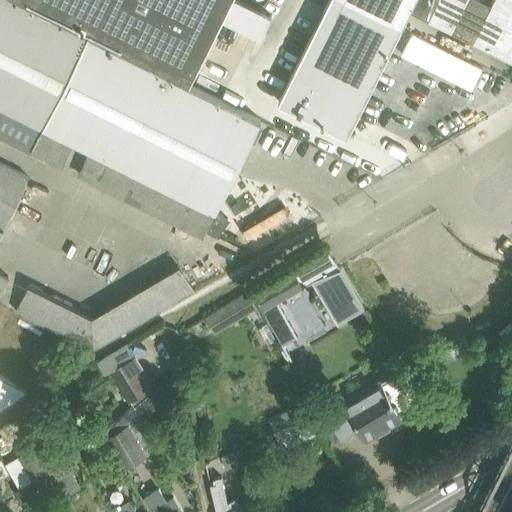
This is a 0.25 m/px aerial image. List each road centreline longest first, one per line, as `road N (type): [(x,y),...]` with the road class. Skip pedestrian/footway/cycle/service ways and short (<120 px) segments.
road 1 (track): [(145,327),(322,229),(350,237)]
road 2 (unclassified): [(350,237),(462,173)]
